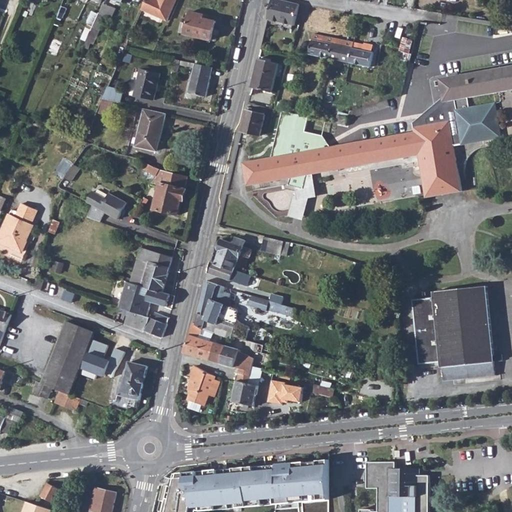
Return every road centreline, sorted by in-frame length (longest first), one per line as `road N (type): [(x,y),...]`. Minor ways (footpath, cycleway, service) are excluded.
road 1 (secondary): [(258,0),(172,366)]
road 2 (tertiary): [(165,461),(511,418)]
road 3 (tertiary): [(511,409),(167,441)]
